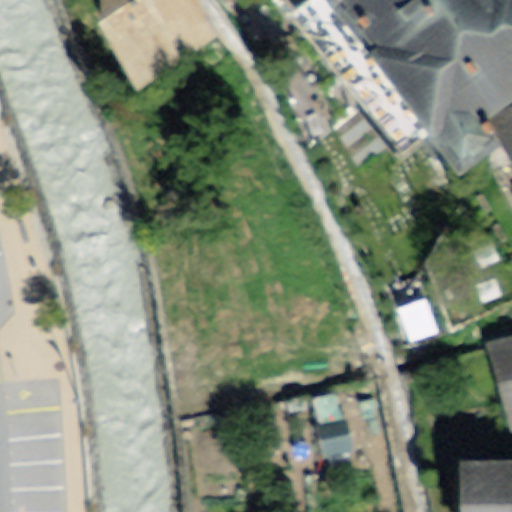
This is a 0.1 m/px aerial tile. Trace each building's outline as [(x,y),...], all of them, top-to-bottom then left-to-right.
[(190,0),(66,0),(134,99),(219,41),(190,0)] [(511,0),(295,0),(440,176),(511,118),(511,0)] [(511,125),(484,142),(511,190),(511,125)] [(511,341),(487,348),(510,438),(511,437),(511,341)] [(511,511),(511,466),(458,467),(458,511),(511,511)]
